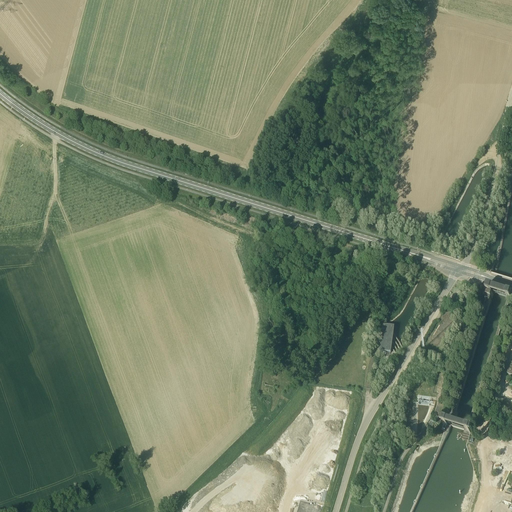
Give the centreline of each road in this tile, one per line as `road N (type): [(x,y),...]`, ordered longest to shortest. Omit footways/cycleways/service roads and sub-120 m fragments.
road 1 (tertiary): [(459,268),(116,162),(0,94)]
road 2 (tertiary): [(335,511),(370,415),(459,268)]
road 3 (track): [(511,333),(483,433),(476,511)]
